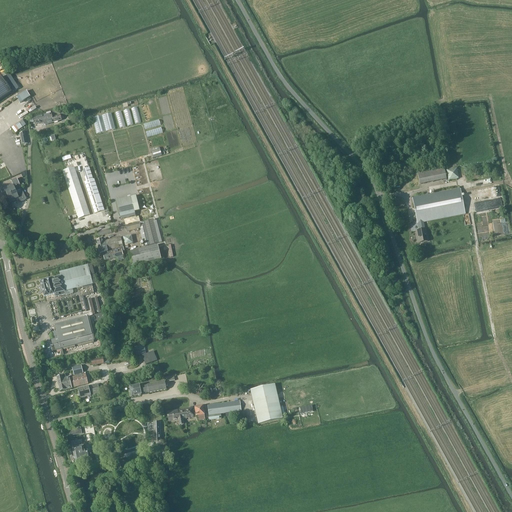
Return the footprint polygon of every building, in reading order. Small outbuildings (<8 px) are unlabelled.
[(0,99),(11,92),(0,77),(0,99)] [(17,96),(20,102),(31,97),(28,91),(17,96)] [(132,108),(136,123),(141,122),(137,106),(132,108)] [(124,110),(128,126),(134,124),(130,109),(124,110)] [(116,112),(120,128),(126,126),(122,111),(116,112)] [(94,117),(97,133),(115,129),(112,113),(94,117)] [(52,117),(51,114),(34,119),(36,125),(42,123),(42,124),(45,123),(46,125),(53,122),(52,117)] [(144,123),(146,129),(161,124),(159,119),(144,123)] [(162,127),(146,131),(148,136),(163,132),(162,127)] [(19,134),(21,145),(28,143),(25,132),(19,134)] [(151,150),(154,158),(163,155),(160,147),(151,150)] [(78,219),(90,215),(74,167),(63,171),(78,219)] [(420,184),(446,179),(444,167),(418,173),(420,184)] [(449,180),(460,178),(457,167),(447,170),(449,180)] [(7,196),(16,192),(19,190),(18,189),(16,190),(15,187),(17,186),(16,185),(19,183),(17,179),(11,181),(13,185),(4,189),(7,196)] [(84,182),(95,213),(104,210),(94,179),(84,182)] [(419,243),(424,242),(428,241),(425,229),(424,222),(465,214),(460,189),(413,198),(418,224),(419,230),(416,231),(419,243)] [(16,192),(7,196),(10,202),(19,198),(21,202),(26,199),(23,191),(17,194),(16,192)] [(131,197),(116,201),(120,216),(135,212),(131,197)] [(144,246),(158,243),(153,220),(126,226),(127,232),(140,229),(144,246)] [(132,235),(124,237),(126,245),(134,243),(132,235)] [(122,252),(124,251),(121,237),(106,241),(105,238),(97,241),(100,254),(103,253),(103,254),(103,255),(105,260),(123,256),(122,252)] [(129,254),(132,266),(161,259),(158,247),(129,254)] [(64,292),(93,284),(88,265),(59,272),(60,276),(40,281),(44,297),(54,294),(55,297),(60,296),(59,293),(64,292)] [(95,291),(83,294),(86,311),(92,310),(93,314),(104,312),(101,298),(100,295),(96,296),(95,291)] [(55,351),(93,341),(87,317),(55,325),(57,332),(53,333),(54,338),(55,338),(55,340),(51,341),(53,346),(54,346),(55,351)] [(136,356),(146,354),(144,345),(134,347),(136,356)] [(146,365),(157,360),(153,351),(142,356),(146,365)] [(92,366),(109,363),(108,358),(91,360),(92,366)] [(72,388),(88,384),(86,374),(81,375),(81,374),(83,373),(81,366),(72,368),(74,376),(80,374),(80,375),(71,377),(71,376),(66,378),(65,375),(57,377),(60,391),(72,388)] [(140,387),(141,394),(149,393),(166,390),(166,387),(167,386),(167,384),(165,385),(165,382),(147,385),(147,386),(140,387)] [(80,399),(91,396),(100,394),(98,384),(88,386),(78,389),(80,399)] [(141,394),(140,387),(139,385),(130,387),(132,397),(141,395),(141,394)] [(250,390),(258,424),(283,419),(275,385),(250,390)] [(221,414),(241,411),(240,401),(208,405),(209,420),(221,419),(221,414)] [(195,408),(196,416),(204,415),(203,406),(195,408)] [(181,410),(183,419),(193,417),(192,408),(181,410)] [(183,419),(181,410),(167,412),(169,422),(179,420),(179,425),(184,424),(183,419)] [(75,464),(92,461),(90,451),(84,452),(83,447),(72,449),(75,464)]
